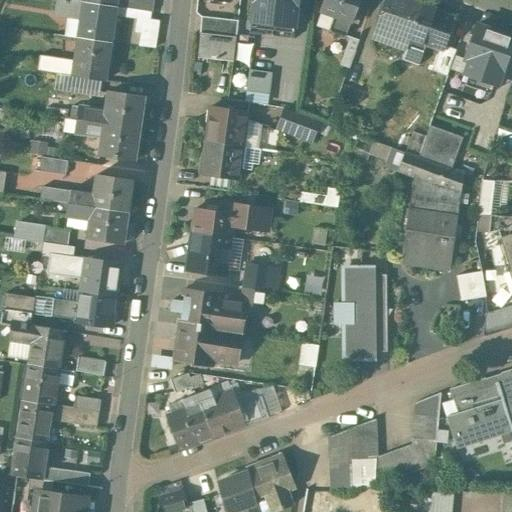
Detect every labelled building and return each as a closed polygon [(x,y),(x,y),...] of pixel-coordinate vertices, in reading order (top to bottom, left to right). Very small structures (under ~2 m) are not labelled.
[(85,1),(74,0),(57,0),(56,9),(83,13),(85,1)] [(153,0),(115,0),(114,6),(152,12),(153,0)] [(274,0),(249,0),(247,14),(273,17),(274,0)] [(300,0),(274,0),(273,17),(298,20),(300,0)] [(358,0),(322,0),(319,10),(333,15),(350,21),(351,22),(358,0)] [(421,6),(405,0),(384,0),(375,28),(409,40),(421,6)] [(114,6),(85,1),(83,13),(79,38),(109,43),(114,6)] [(455,18),(421,6),(409,40),(438,50),(443,52),(445,46),(455,18)] [(350,21),(333,15),(328,30),(345,36),(350,21)] [(237,21),(201,17),(199,32),(235,36),(237,21)] [(511,44),(511,37),(475,25),(464,57),(470,59),(465,74),(497,85),(511,44)] [(235,36),(199,32),(197,58),(232,62),(235,37),(235,36)] [(354,67),(362,39),(353,36),(345,64),(354,67)] [(109,43),(79,38),(73,76),(103,80),(109,43)] [(425,45),(409,40),(402,59),(418,65),(425,45)] [(443,52),(438,50),(431,71),(446,77),(455,50),(445,46),(443,52)] [(143,95),(109,89),(106,108),(104,122),(138,127),(143,95)] [(106,108),(78,104),(76,118),(104,122),(106,108)] [(246,113),(209,108),(209,111),(207,111),(206,121),(207,122),(205,141),(242,146),(245,126),(246,113)] [(318,121),(285,108),(279,123),(295,129),(293,134),(311,141),(318,121)] [(104,122),(76,118),(74,133),(101,137),(104,122)] [(138,127),(104,122),(101,137),(99,154),(133,159),(138,127)] [(277,130),(245,126),(242,146),(276,151),(277,130)] [(462,138),(430,126),(419,158),(422,159),(450,169),(462,138)] [(34,139),(31,152),(47,155),(50,142),(34,139)] [(242,146),(205,141),(202,160),(200,160),(199,170),(200,170),(200,174),(237,180),(238,168),(242,146)] [(276,151),(242,146),(238,168),(250,170),(251,164),(258,164),(260,150),(279,153),(279,152),(276,151)] [(66,159),(39,155),(37,170),(64,174),(66,159)] [(450,169),(422,159),(419,178),(460,194),(463,174),(450,169)] [(132,178),(97,173),(94,193),(93,206),(127,211),(132,178)] [(70,189),(42,186),(40,198),(68,202),(70,189)] [(94,193),(70,189),(68,202),(93,206),(94,193)] [(339,190),(329,189),(327,205),(337,206),(339,190)] [(269,198),(255,196),(254,208),(268,210),(269,198)] [(93,206),(68,202),(67,214),(91,217),(93,206)] [(254,208),(228,204),(227,213),(234,214),(232,227),(265,231),(268,210),(254,208)] [(127,211),(93,206),(91,217),(88,237),(123,242),(127,211)] [(227,213),(196,209),(193,233),(231,238),(232,227),(234,214),(227,213)] [(456,217),(414,211),(412,225),(406,225),(403,251),(451,257),(456,217)] [(511,216),(490,215),(488,233),(498,231),(501,241),(511,237),(511,216)] [(19,221),(18,239),(48,241),(49,223),(19,221)] [(50,243),(73,239),(71,228),(48,231),(50,243)] [(231,238),(193,233),(188,272),(226,277),(231,238)] [(511,237),(501,241),(510,272),(505,273),(511,293),(511,237)] [(119,264),(85,259),(82,279),(80,289),(114,294),(119,264)] [(84,264),(62,262),(62,267),(60,276),(82,279),(84,264)] [(267,268),(246,265),(243,289),(264,292),(267,268)] [(62,267),(52,266),(51,274),(60,276),(62,267)] [(371,269),(344,269),(345,358),(371,358),(371,352),(371,275),(371,269)] [(460,278),(465,298),(487,293),(481,272),(460,278)] [(386,275),(371,275),(371,352),(387,352),(386,275)] [(114,294),(80,289),(79,301),(76,319),(76,321),(110,326),(114,294)] [(264,292),(243,289),(241,304),(240,307),(243,307),(262,310),(264,292)] [(221,296),(184,291),(179,326),(216,331),(220,302),(221,296)] [(34,297),(5,293),(0,323),(0,324),(12,326),(13,322),(30,324),(34,297)] [(79,301),(54,298),(51,316),(76,319),(79,301)] [(241,304),(220,302),(216,331),(239,334),(243,307),(240,307),(241,304)] [(496,310),(485,309),(483,332),(495,333),(496,310)] [(30,324),(13,322),(12,326),(10,339),(30,342),(27,363),(29,363),(59,368),(60,368),(66,329),(30,324)] [(216,331),(179,326),(174,362),(211,366),(211,361),(216,331)] [(239,334),(216,331),(211,361),(235,364),(239,334)] [(317,345),(302,343),(299,363),(314,366),(317,345)] [(83,355),(80,368),(108,374),(111,361),(83,355)] [(59,368),(29,363),(23,400),(53,405),(59,368)] [(511,369),(450,389),(458,414),(450,417),(458,441),(477,435),(475,430),(507,419),(511,434),(511,369)] [(187,373),(169,381),(174,393),(192,386),(187,373)] [(211,390),(195,395),(199,405),(214,399),(211,390)] [(214,399),(199,405),(211,438),(244,426),(236,406),(231,393),(214,399)] [(377,457),(373,458),(372,485),(434,463),(440,393),(414,404),(410,442),(411,445),(377,457)] [(195,395),(182,400),(186,410),(199,405),(195,395)] [(101,401),(76,397),(75,408),(99,412),(101,401)] [(260,397),(236,406),(244,426),(268,417),(260,397)] [(53,405),(23,400),(17,438),(47,442),(53,405)] [(186,410),(167,418),(179,450),(211,438),(199,405),(186,410)] [(75,408),(60,406),(59,416),(73,418),(75,408)] [(376,420),(327,437),(329,474),(352,462),(373,458),(377,457),(376,420)] [(47,442),(17,438),(12,475),(41,479),(47,442)] [(281,454),(246,467),(255,495),(265,491),(272,509),(291,502),(286,489),(293,487),(281,454)] [(246,470),(217,479),(226,511),(245,504),(247,511),(259,511),(255,495),(246,467),(245,467),(246,470)] [(89,473),(51,468),(49,481),(53,481),(88,486),(89,473)] [(42,480),(29,478),(27,491),(28,491),(25,511),(33,511),(36,491),(51,493),(53,481),(49,481),(42,480)] [(184,490),(161,497),(164,508),(187,501),(184,490)] [(51,493),(36,491),(33,511),(83,511),(86,498),(51,493)] [(455,491),(454,511),(500,511),(500,492),(455,491)] [(451,511),(453,495),(431,492),(429,511),(451,511)] [(207,511),(204,499),(188,504),(190,511),(207,511)]
